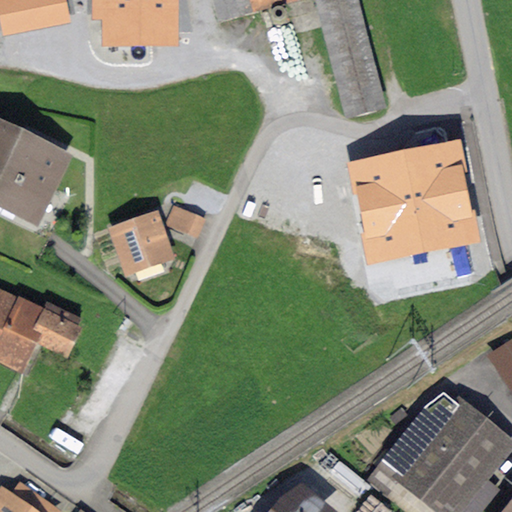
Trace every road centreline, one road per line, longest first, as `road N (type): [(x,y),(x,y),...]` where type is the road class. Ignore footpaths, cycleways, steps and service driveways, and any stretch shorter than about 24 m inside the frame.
road 1 (residential): [(485,99),(381,131),(311,119),(279,127),(247,171),(91,473),(81,483),(62,482),(0,439)]
road 2 (residential): [(485,99),(511,227)]
